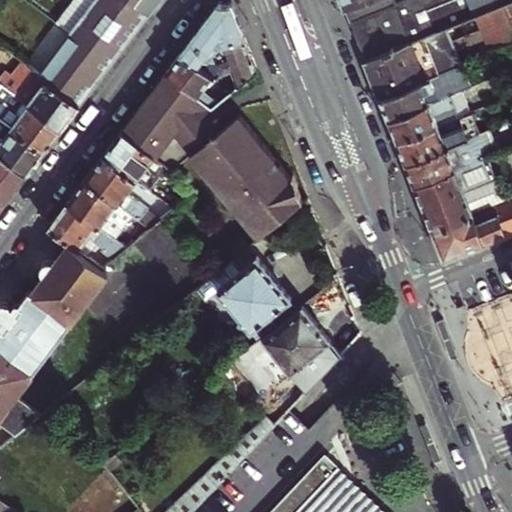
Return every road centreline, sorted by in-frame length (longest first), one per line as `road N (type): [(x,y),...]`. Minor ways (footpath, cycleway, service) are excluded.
road 1 (residential): [(190,0),(0,252)]
road 2 (secondary): [(263,0),(340,192),(385,259)]
road 3 (secondary): [(385,259),(376,171),(309,0)]
road 4 (secondary): [(400,297),(464,459)]
road 5 (residential): [(400,297),(511,253)]
